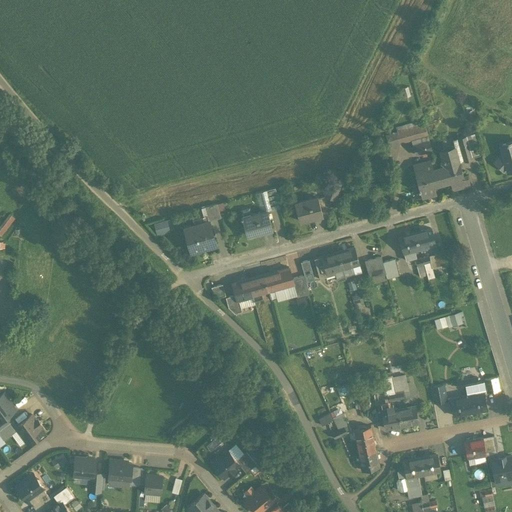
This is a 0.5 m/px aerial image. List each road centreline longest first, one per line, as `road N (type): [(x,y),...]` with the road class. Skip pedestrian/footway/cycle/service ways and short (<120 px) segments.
road 1 (residential): [(185,277),(291,393),(357,511)]
road 2 (residential): [(185,277),(462,199)]
road 3 (residential): [(0,479),(54,441),(179,451),(236,511)]
road 4 (unclassified): [(0,79),(119,212)]
road 5 (residential): [(462,199),(511,360)]
road 6 (residential): [(387,445),(511,420)]
